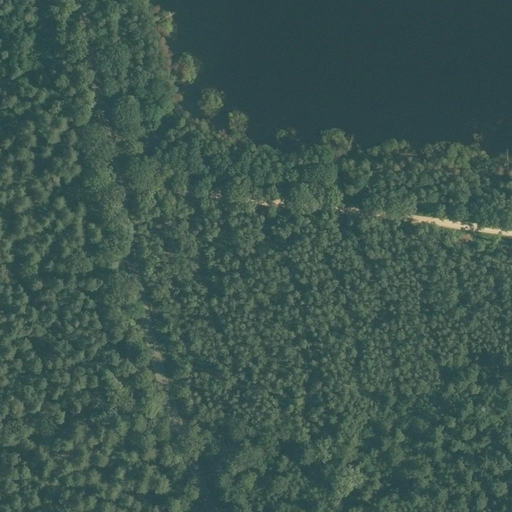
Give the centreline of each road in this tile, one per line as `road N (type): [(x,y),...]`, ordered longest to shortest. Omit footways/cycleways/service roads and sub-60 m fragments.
road 1 (tertiary): [(213,511),(159,371),(79,0)]
road 2 (track): [(116,188),(511,234)]
